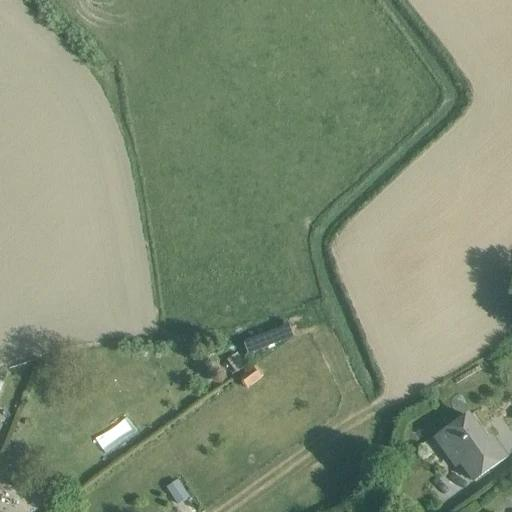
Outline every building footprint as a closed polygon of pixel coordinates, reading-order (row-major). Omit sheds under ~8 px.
[(288,327),(243,345),(246,354),(292,336),(288,327)] [(236,374),(245,368),(237,355),(227,362),(236,374)] [(246,389),(260,379),(252,369),(239,379),(246,389)] [(473,482),(505,460),(491,440),(486,444),(467,418),(436,440),(455,467),(460,464),(473,482)] [(177,479),(166,486),(177,503),(188,496),(177,479)]
